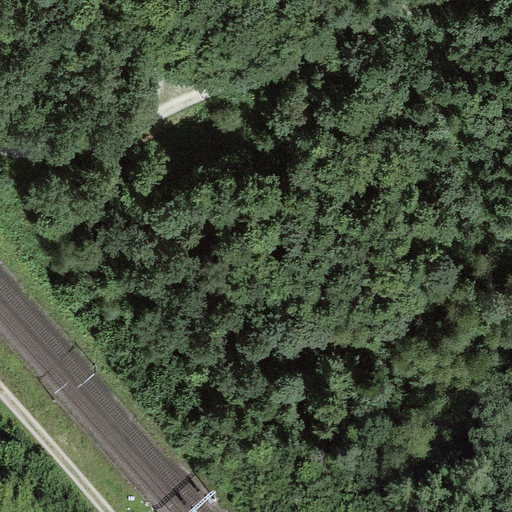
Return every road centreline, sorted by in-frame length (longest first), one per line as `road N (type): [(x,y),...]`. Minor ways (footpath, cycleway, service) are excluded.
road 1 (track): [(0,146),(57,151),(102,137),(424,0)]
road 2 (track): [(0,402),(95,511)]
